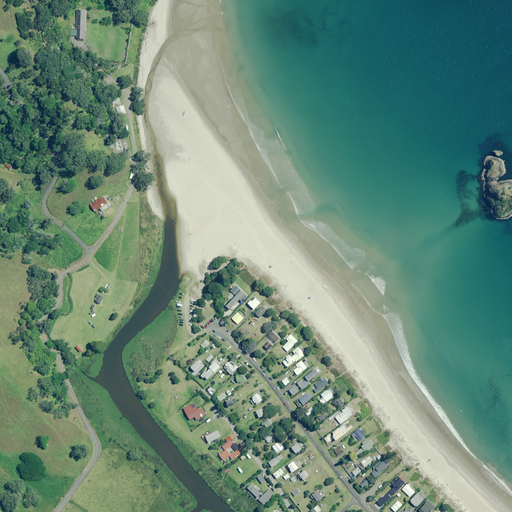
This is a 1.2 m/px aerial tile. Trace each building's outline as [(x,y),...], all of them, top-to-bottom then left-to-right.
[(76,38),(78,38),(78,40),(85,40),(85,39),(86,39),(87,10),(78,10),(77,30),(70,29),(70,36),(77,36),(76,38)] [(124,105),(116,108),(119,116),(127,113),(124,105)] [(100,208),(102,211),(111,205),(104,195),(90,205),(95,212),(100,208)] [(231,291),(236,296),(228,303),(225,307),(227,309),(228,308),(230,309),(240,299),(243,302),(248,297),(236,286),(234,288),(234,287),(232,288),(233,289),(231,291)] [(96,301),(98,303),(97,304),(99,304),(100,303),(101,304),(105,298),(98,294),(94,300),(96,301)] [(261,303),(254,297),(248,304),(254,310),(261,303)] [(253,317),(254,318),(254,319),(255,320),(256,319),(257,321),(260,318),(268,310),(263,306),(256,314),(253,317)] [(244,318),(238,312),(232,318),(238,324),(244,318)] [(272,345),(274,344),(280,339),(279,339),(281,337),(279,335),(277,337),(272,332),(267,337),(271,341),(269,342),(269,341),(264,346),(268,351),(273,346),(272,345)] [(289,336),(287,335),(284,338),(286,340),(287,339),(289,341),(283,347),(288,352),(298,341),(291,335),(289,336)] [(205,349),(210,344),(206,340),(201,345),(205,349)] [(300,349),(298,347),(293,351),(294,352),(289,355),(286,357),(287,358),(283,361),(287,367),(296,361),(297,361),(304,356),(303,354),(304,353),(300,349)] [(304,358),(302,361),(294,366),(296,369),(294,370),(297,375),(307,368),(304,364),(307,362),(304,358)] [(197,374),(205,366),(202,363),(203,362),(199,359),(191,367),(195,371),(192,374),(195,376),(197,374)] [(211,368),(214,372),(215,373),(223,365),(219,361),(218,362),(215,359),(211,363),(212,365),(210,367),(211,368)] [(234,364),(231,361),(224,368),(231,375),(239,367),(235,363),(234,364)] [(202,374),(201,376),(202,376),(200,377),(203,379),(204,378),(204,379),(205,377),(208,380),(214,373),(213,373),(214,372),(211,368),(207,372),(206,371),(202,374)] [(235,384),(238,383),(239,384),(244,382),(244,381),(246,380),(244,374),(236,376),(236,377),(233,378),(231,379),(232,382),(234,382),(235,384)] [(317,387),(314,389),(316,393),(329,384),(324,377),(319,380),(320,381),(315,384),(317,387)] [(290,382),(286,378),(282,381),(286,386),(290,382)] [(334,397),(333,397),(336,395),(330,387),(317,397),(322,404),(326,401),(327,402),(334,397)] [(232,393),(229,390),(225,393),(224,392),(217,397),(221,402),(232,393)] [(261,398),(263,397),(260,393),(258,394),(257,393),(252,397),(254,399),(251,401),(253,405),(256,403),(257,404),(263,400),(261,398)] [(313,397),(309,393),(307,395),(306,394),(299,399),(303,405),(313,397)] [(235,405),(236,404),(238,402),(234,397),(232,399),(228,401),(228,400),(225,401),(226,404),(227,404),(229,408),(235,405)] [(336,400),(337,400),(334,402),(339,408),(345,404),(343,402),(344,400),(341,397),(340,398),(338,399),(338,398),(336,400)] [(354,413),(348,405),(346,406),(342,410),(342,411),(335,416),(341,424),(349,418),(348,418),(353,415),(353,414),(354,413)] [(305,412),(308,416),(315,411),(312,407),(305,412)] [(265,415),(262,409),(256,411),(260,418),(265,415)] [(318,416),(319,417),(322,422),(326,419),(325,417),(327,416),(325,413),(320,416),(320,415),(318,416)] [(268,418),(267,419),(261,423),(263,425),(264,424),(267,428),(272,425),(269,422),(270,421),(268,418)] [(344,424),(333,432),(332,436),(336,441),(349,431),(353,428),(351,425),(347,428),(346,427),(346,426),(345,425),(349,422),(348,421),(344,424)] [(353,432),(354,433),(351,435),(354,438),(356,436),(360,441),(366,437),(364,434),(366,433),(361,427),(353,432)] [(221,437),(218,430),(206,436),(209,443),(221,437)] [(328,436),(325,439),(328,443),(334,439),(330,433),(327,435),(328,436)] [(369,438),(368,439),(362,443),(363,445),(362,446),(363,448),(355,454),(358,458),(374,447),(372,445),(373,444),(369,438)] [(233,444),(231,440),(222,446),(225,451),(219,455),(223,460),(229,456),(232,460),(241,453),(238,449),(230,454),(226,449),(233,444)] [(279,445),(281,444),(280,442),(278,443),(272,447),(278,454),(284,448),(282,446),(281,447),(279,445)] [(292,448),(291,449),(294,453),(295,452),(297,454),(303,449),(298,443),(292,448)] [(333,447),(334,449),(338,456),(344,452),(340,445),(337,448),(335,446),(333,447)] [(276,457),(269,463),(268,463),(269,464),(270,464),(273,468),(280,462),(276,457)] [(344,460),(347,465),(352,461),(348,457),(344,460)] [(372,473),(376,478),(388,466),(382,459),(373,467),(375,469),(371,472),(372,473)] [(291,469),(290,470),(293,473),(300,467),(302,465),(299,462),(297,464),(294,460),(288,466),(291,469)] [(359,467),(357,465),(356,466),(357,468),(352,472),(356,476),(363,470),(360,466),(359,467)] [(277,479),(281,476),(283,475),(283,474),(284,473),(281,468),(273,474),(277,479)] [(300,474),(300,475),(299,476),(301,479),(302,478),(304,480),(310,476),(305,470),(300,474)] [(266,481),(260,474),(257,477),(262,484),(266,481)] [(401,475),(399,477),(398,476),(393,481),(401,488),(406,483),(403,481),(405,479),(401,475)] [(370,483),(367,479),(361,485),(364,488),(370,483)] [(409,482),(408,484),(402,489),(411,497),(416,491),(411,487),(412,485),(409,482)] [(266,502),(267,502),(272,497),(271,496),(274,494),(269,490),(263,496),(261,494),(262,494),(252,484),(248,488),(255,496),(257,499),(257,498),(260,496),(261,497),(259,500),(263,504),(266,502)] [(292,493),(295,497),(300,493),(297,489),(292,493)] [(420,490),(419,491),(411,501),(412,501),(411,502),(415,507),(416,506),(417,507),(426,497),(423,494),(423,493),(420,490)] [(318,491),(313,495),(311,496),(313,499),(315,497),(318,502),(323,498),(318,491)] [(394,495),(389,491),(384,496),(388,501),(394,495)] [(418,511),(419,511),(428,511),(429,511),(430,511),(435,507),(428,500),(418,511)]
